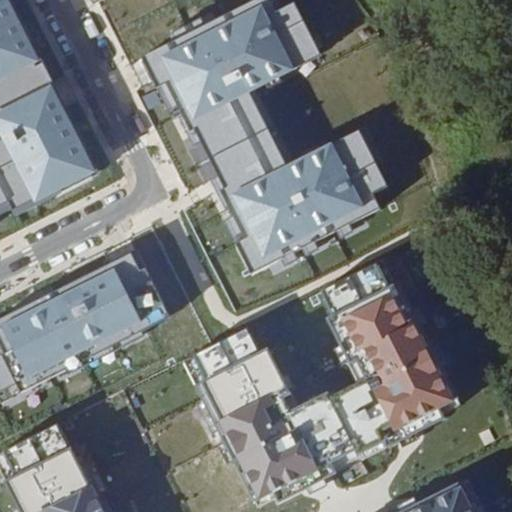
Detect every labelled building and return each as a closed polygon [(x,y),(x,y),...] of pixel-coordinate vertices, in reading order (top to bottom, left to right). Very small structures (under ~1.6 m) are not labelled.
[(0,0),(0,130),(4,138),(0,140),(0,223),(97,175),(9,0),(0,0)] [(270,0),(257,0),(141,59),(157,89),(168,83),(248,238),(235,244),(251,275),(380,209),(372,194),(387,187),(358,130),(288,166),(249,94),(321,55),(294,3),(277,12),(270,0)] [(131,255),(0,319),(0,341),(25,390),(169,316),(146,268),(140,270),(131,255)] [(268,348),(198,384),(263,509),(457,406),(415,324),(409,326),(389,288),(328,318),(360,381),(290,418),(277,393),(288,387),(268,348)] [(104,511),(59,425),(0,453),(0,468),(21,511),(104,511)] [(403,511),(473,511),(460,484),(403,511)]
